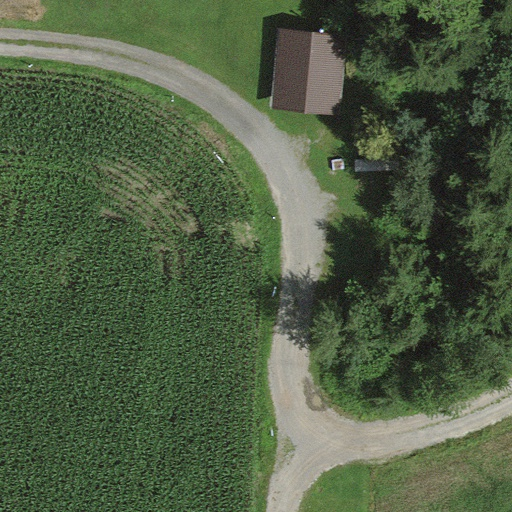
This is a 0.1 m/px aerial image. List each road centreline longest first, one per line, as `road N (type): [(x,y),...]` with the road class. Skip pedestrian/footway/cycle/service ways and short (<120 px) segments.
road 1 (track): [(0,38),(157,62),(250,123),(281,179),(297,247),(286,511)]
road 2 (track): [(287,489),(511,396)]
